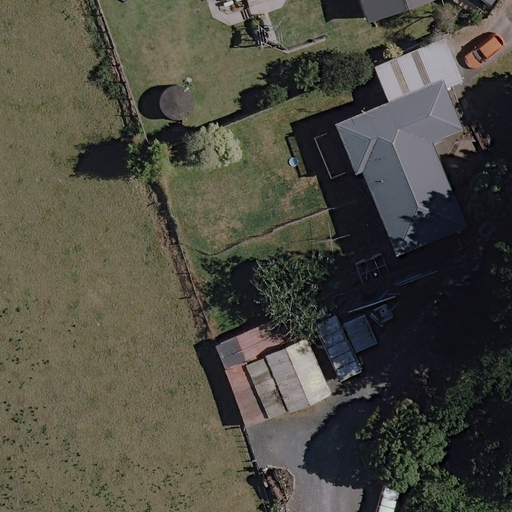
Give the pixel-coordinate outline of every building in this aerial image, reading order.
[(350,0),(358,22),(426,0),(350,0)] [(366,67),(381,103),(435,82),(453,75),(439,38),(366,67)] [(454,131),(435,82),(381,103),(327,124),(347,173),(353,170),(386,253),(456,225),(423,143),(454,131)] [(511,138),(511,136),(499,108),(469,122),(482,152),(511,138)] [(334,310),(311,321),(339,381),(362,371),(354,354),(378,342),(366,316),(342,327),(334,310)] [(304,341),(261,358),(282,411),(325,394),(304,341)]
